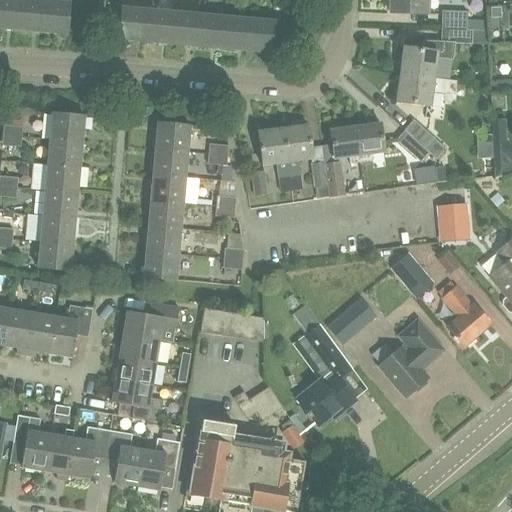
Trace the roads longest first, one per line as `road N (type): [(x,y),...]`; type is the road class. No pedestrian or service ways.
road 1 (residential): [(0,66),(293,93),(322,77),(339,43),(340,0)]
road 2 (residential): [(0,369),(94,386),(107,311)]
road 3 (unclassified): [(394,511),(511,409)]
